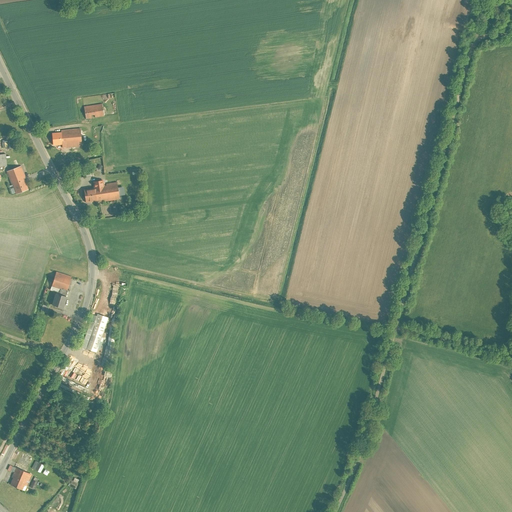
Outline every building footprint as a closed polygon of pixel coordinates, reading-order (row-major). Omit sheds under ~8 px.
[(104,104),(85,107),(87,120),(106,117),(104,104)] [(81,129),(64,130),(64,133),(53,134),(54,146),(65,145),(65,148),(83,146),(81,129)] [(0,169),(1,169),(1,167),(9,166),(7,154),(0,154),(0,169)] [(23,167),(8,172),(13,184),(14,184),(17,193),(29,189),(25,178),(26,177),(23,167)] [(86,191),(87,203),(121,198),(119,182),(105,184),(105,180),(94,181),(95,189),(86,191)] [(73,276),(58,272),(53,286),(68,290),(73,276)] [(68,297),(58,293),(54,304),(64,308),(68,297)] [(82,347),(96,352),(108,318),(97,314),(94,322),(91,321),(82,347)] [(114,347),(117,320),(112,319),(111,327),(110,327),(107,346),(106,346),(102,366),(109,368),(110,365),(111,366),(113,356),(112,356),(114,347)] [(86,393),(88,389),(72,383),(71,386),(77,388),(76,390),(78,391),(78,392),(82,393),(83,392),(86,393)] [(35,461),(31,469),(40,473),(44,466),(35,461)] [(33,474),(17,467),(15,473),(10,484),(26,491),(33,474)] [(69,487),(75,490),(79,480),(74,478),(73,481),(71,481),(69,487)]
